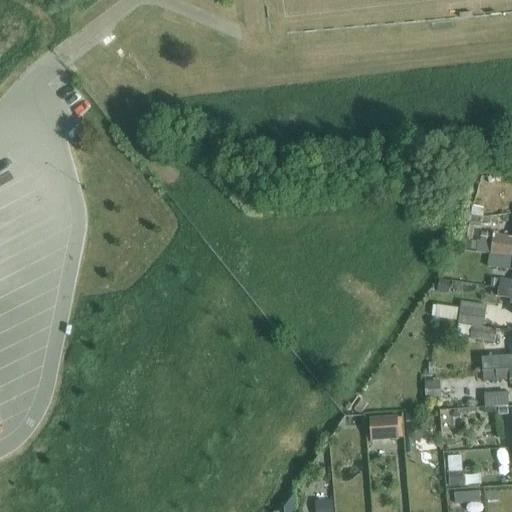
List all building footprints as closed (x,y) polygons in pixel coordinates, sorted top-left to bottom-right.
[(101,43),(105,48),(111,43),(107,38),(101,43)] [(480,235),(478,254),(490,255),(492,236),(480,235)] [(498,258),(511,259),(511,248),(511,238),(492,236),(490,255),(490,256),(498,258)] [(467,243),(466,252),(475,253),(476,244),(467,243)] [(511,258),(511,259),(498,258),(496,269),(511,271),(511,258)] [(498,289),(511,291),(511,282),(499,281),(498,289)] [(511,291),(498,289),(497,299),(510,300),(509,306),(511,306),(511,291)] [(486,307),(461,304),(458,325),(471,327),(483,329),(486,307)] [(496,331),(483,329),(471,327),(470,341),(494,344),(496,331)] [(485,373),(511,371),(511,361),(484,363),(485,373)] [(511,371),(485,373),(483,373),(483,383),(509,382),(509,386),(511,385),(511,371)] [(424,383),(425,401),(440,400),(439,382),(424,383)] [(483,396),(484,410),(508,408),(507,394),(483,396)] [(369,419),(370,441),(398,438),(396,417),(369,419)] [(462,473),(447,474),(448,488),(463,487),(462,473)] [(478,493),(461,494),(462,505),(479,504),(478,493)]
